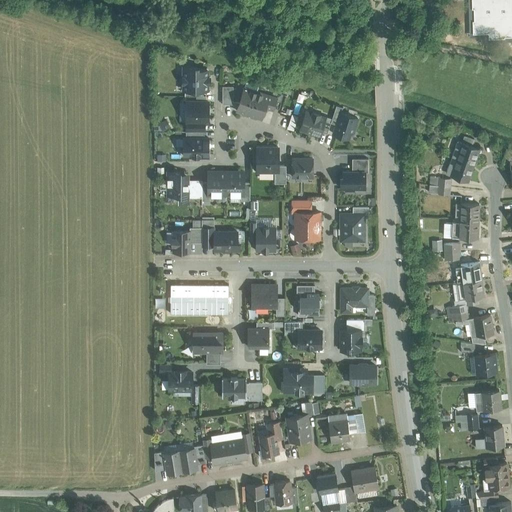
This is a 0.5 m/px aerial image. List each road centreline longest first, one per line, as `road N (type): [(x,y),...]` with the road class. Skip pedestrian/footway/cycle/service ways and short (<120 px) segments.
road 1 (residential): [(390,264),(382,0)]
road 2 (residential): [(107,503),(178,482),(360,453)]
road 3 (residential): [(423,511),(390,264)]
road 4 (residential): [(330,265),(331,169),(323,151),(263,127),(223,127)]
road 5 (residential): [(511,370),(493,179)]
